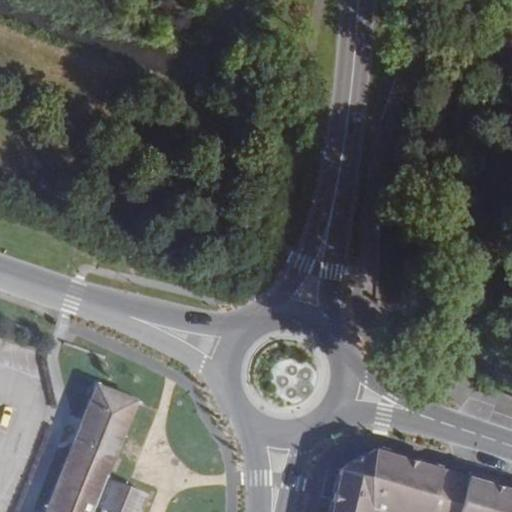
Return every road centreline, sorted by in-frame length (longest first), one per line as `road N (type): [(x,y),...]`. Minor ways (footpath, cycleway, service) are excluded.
road 1 (secondary): [(301,320),(334,197),(357,0)]
road 2 (secondary): [(511,446),(340,387)]
road 3 (secondary): [(0,272),(143,321)]
